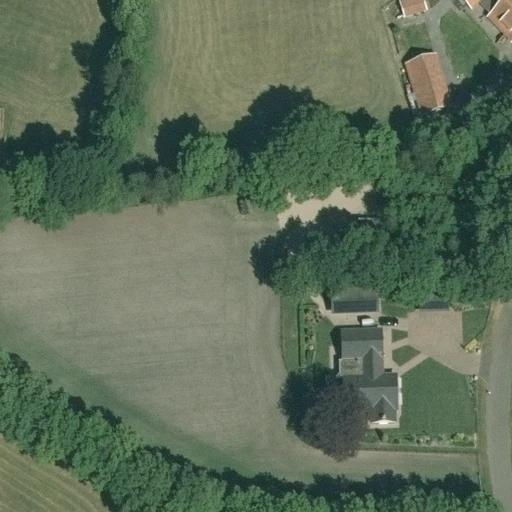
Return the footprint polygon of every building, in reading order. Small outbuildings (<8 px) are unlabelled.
[(421,0),(411,0),(399,4),(404,20),(426,14),(421,0)] [(511,0),(510,0),(505,5),(499,0),(461,0),(461,1),(471,12),(478,6),(490,17),(489,18),(511,43),(511,0)] [(424,118),(449,110),(434,61),(408,69),(424,118)] [(377,289),(361,290),(361,307),(376,306),(376,308),(377,308),(377,289)] [(331,291),(332,310),(333,310),(333,308),(348,307),(347,290),(331,291)] [(426,308),(427,317),(454,315),(453,306),(426,308)] [(341,381),(343,381),(344,415),(371,414),(372,426),(396,426),(395,413),(398,413),(396,379),(380,380),(380,364),(383,364),(382,334),(341,335),(342,365),(340,365),(341,381)]
